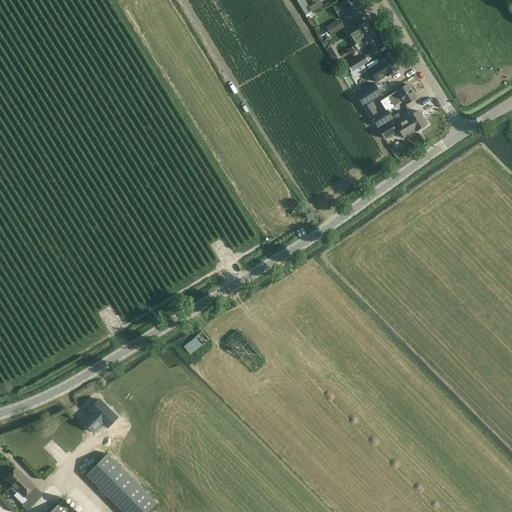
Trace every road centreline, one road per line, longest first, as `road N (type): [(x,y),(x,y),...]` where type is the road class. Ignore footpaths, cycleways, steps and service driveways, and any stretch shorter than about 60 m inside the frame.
road 1 (tertiary): [(0,415),(46,397),(322,232),(463,134)]
road 2 (tertiary): [(463,134),(380,0)]
